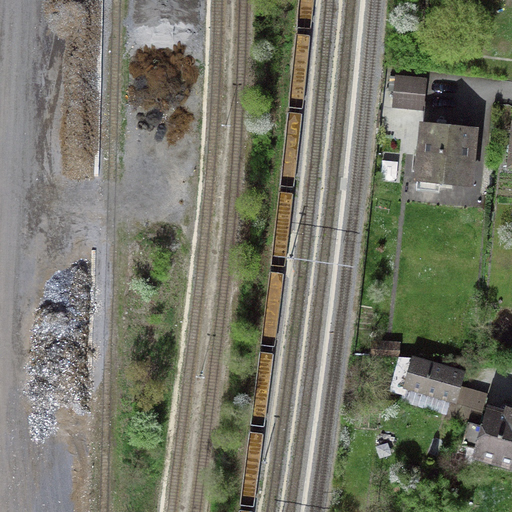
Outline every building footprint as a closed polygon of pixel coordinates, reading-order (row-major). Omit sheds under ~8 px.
[(421,111),(424,81),(394,78),(391,108),(421,111)] [(473,131),(421,125),(415,187),(438,189),(438,184),(468,187),(473,131)] [(406,387),(451,400),(459,376),(400,358),(390,391),(403,395),(406,387)] [(483,429),(467,424),(461,446),(476,451),(475,456),(511,467),(511,412),(507,411),(505,416),(488,411),(483,429)] [(450,474),(442,504),(457,508),(465,478),(450,474)]
